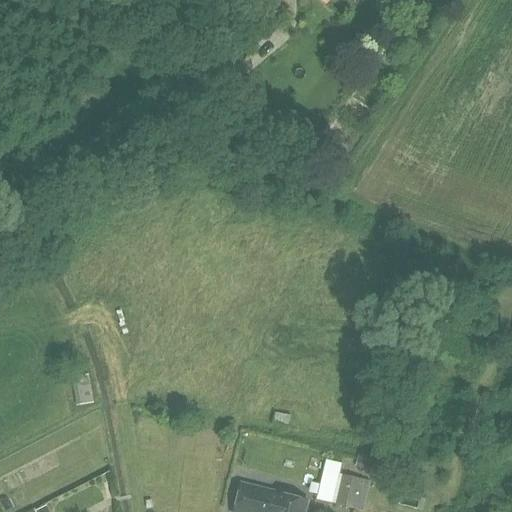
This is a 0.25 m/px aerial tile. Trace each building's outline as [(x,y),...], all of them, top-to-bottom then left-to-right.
[(275,0),(243,0),(253,23),(280,11),(275,0)] [(328,0),(333,4),(335,2),(348,11),(355,0),(328,0)] [(488,292),(471,287),(467,297),(485,303),(488,292)] [(474,314),(451,307),(447,323),(470,330),(474,314)] [(91,389),(89,375),(71,379),(76,406),(94,403),(91,389)] [(373,471),(375,460),(358,456),(355,468),(373,471)] [(336,501),(359,507),(366,480),(342,474),(336,501)] [(241,486),(234,511),(303,511),(306,502),(241,486)]
